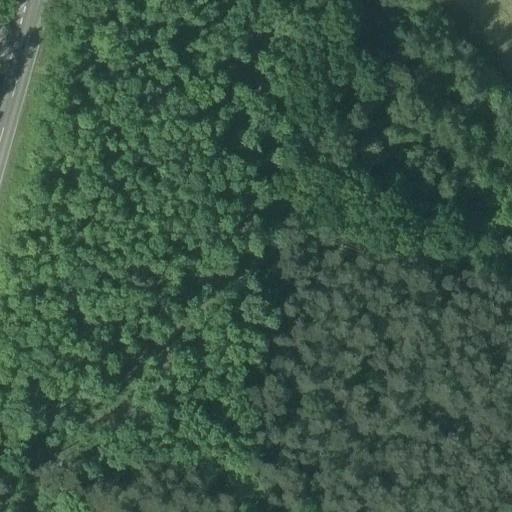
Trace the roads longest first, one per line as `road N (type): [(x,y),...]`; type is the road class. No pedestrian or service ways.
road 1 (secondary): [(0,127),(37,0)]
road 2 (track): [(428,0),(511,95)]
